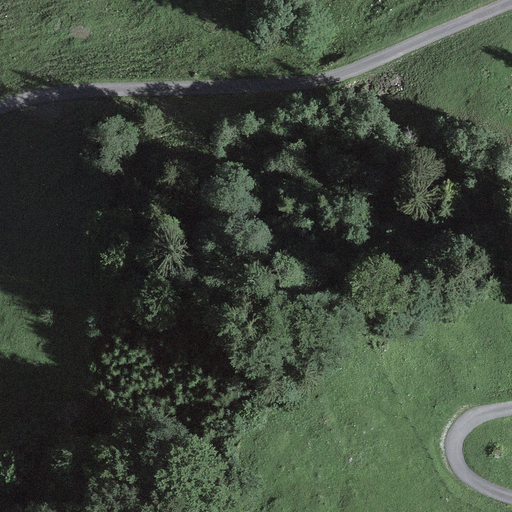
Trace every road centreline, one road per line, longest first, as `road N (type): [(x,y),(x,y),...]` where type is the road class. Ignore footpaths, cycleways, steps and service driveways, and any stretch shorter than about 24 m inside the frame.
road 1 (track): [(0,109),(61,93),(326,80),(507,0)]
road 2 (track): [(511,403),(455,421),(446,445),(457,465),(511,496)]
